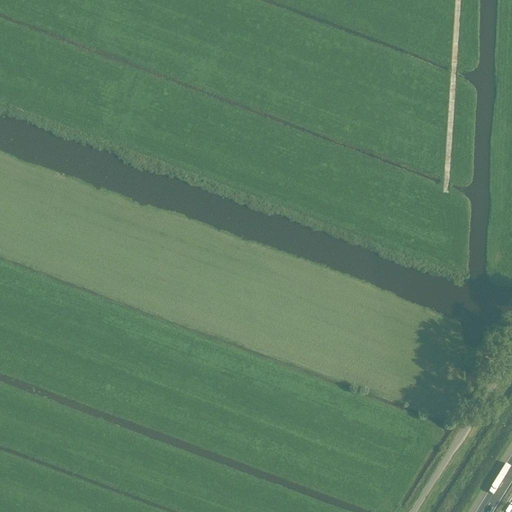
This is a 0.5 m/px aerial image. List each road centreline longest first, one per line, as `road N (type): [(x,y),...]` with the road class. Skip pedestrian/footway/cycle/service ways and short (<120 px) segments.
road 1 (track): [(445,185),(457,0)]
road 2 (unclassified): [(415,511),(511,358)]
